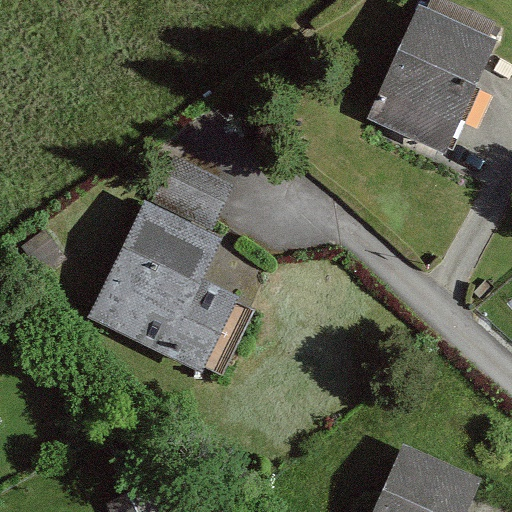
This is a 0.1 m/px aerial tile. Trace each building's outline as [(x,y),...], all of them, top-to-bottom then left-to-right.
[(497,29),(417,0),(410,0),(368,117),(453,148),(497,29)] [(169,165),(156,195),(213,220),(226,189),(169,165)] [(140,195),(93,302),(164,333),(211,226),(140,195)] [(464,511),(481,478),(399,439),(364,511),(464,511)] [(172,511),(155,483),(112,510),(113,511),(172,511)]
